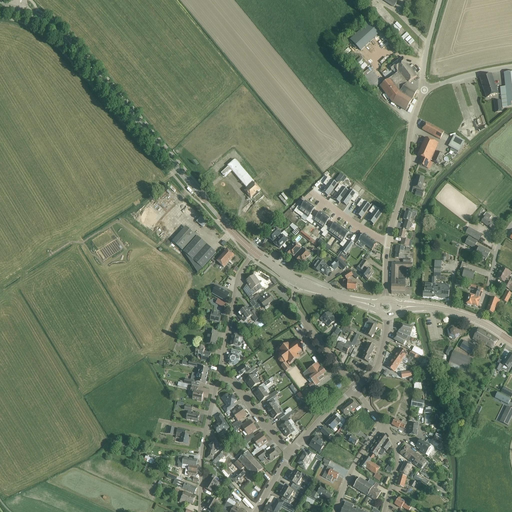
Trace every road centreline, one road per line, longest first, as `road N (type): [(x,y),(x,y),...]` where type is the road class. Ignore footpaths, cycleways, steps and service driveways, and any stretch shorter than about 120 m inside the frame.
road 1 (tertiary): [(253,251),(72,44),(19,8)]
road 2 (tertiary): [(388,241),(422,90)]
road 3 (tertiary): [(378,306),(302,282),(253,251)]
road 4 (residential): [(199,511),(201,449),(223,378)]
road 5 (residential): [(223,378),(237,277),(253,251)]
